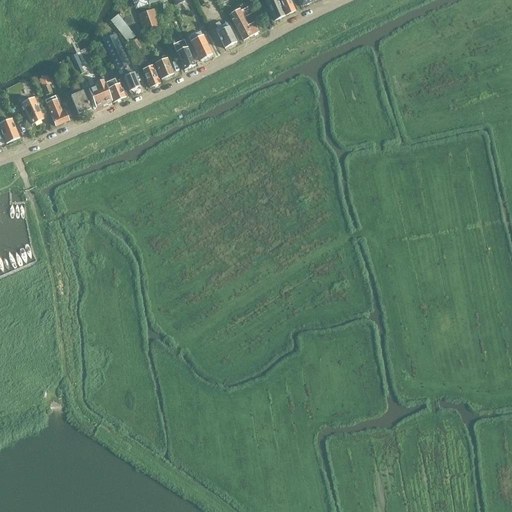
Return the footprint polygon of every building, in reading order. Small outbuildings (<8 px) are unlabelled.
[(137,0),(135,1),(139,10),(149,6),(147,0),(137,0)] [(285,17),(276,0),(264,0),(274,22),(285,17)] [(295,12),(289,0),(276,0),(285,17),(295,12)] [(156,5),(144,9),(150,26),(162,22),(156,5)] [(248,27),(244,19),(251,15),(247,9),(240,12),(239,10),(230,15),(233,20),(231,21),(243,41),(259,33),(254,24),(248,27)] [(135,37),(117,16),(110,22),(127,43),(135,37)] [(228,28),(226,25),(215,31),(217,34),(224,50),(236,44),(228,28)] [(211,55),(199,32),(187,38),(199,61),(211,55)] [(102,43),(116,71),(130,65),(116,37),(109,40),(102,43)] [(136,41),(131,44),(136,52),(141,49),(136,41)] [(183,70),(184,71),(194,67),(183,41),(173,45),(179,61),(183,70)] [(75,67),(81,64),(77,55),(71,58),(75,67)] [(173,75),(167,60),(154,65),(161,80),(173,75)] [(160,84),(153,67),(142,71),(149,87),(149,88),(160,84)] [(134,74),(123,79),(129,93),(140,88),(134,74)] [(52,94),(49,86),(51,85),(48,77),(39,81),(46,97),(52,94)] [(111,102),(103,81),(94,85),(97,93),(90,96),(95,109),(111,102)] [(125,98),(119,85),(108,90),(114,103),(125,98)] [(90,110),(83,93),(71,98),(78,115),(90,110)] [(43,109),(38,97),(33,99),(39,111),(43,109)] [(55,127),(69,121),(63,109),(61,110),(55,97),(50,99),(52,102),(46,104),(52,117),(51,117),(55,127)] [(43,120),(39,111),(33,99),(21,105),(31,126),(43,120)] [(19,139),(11,121),(0,125),(0,131),(5,145),(19,139)]
